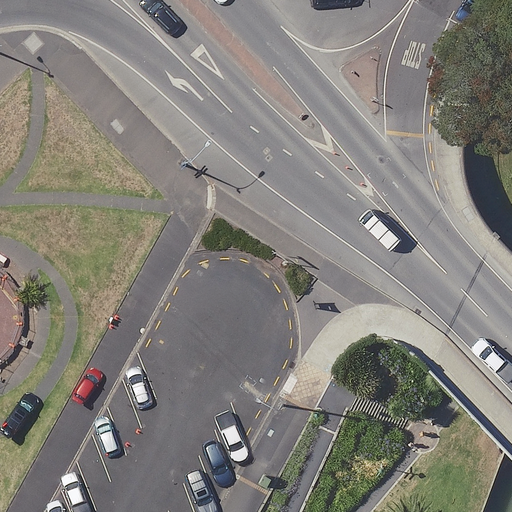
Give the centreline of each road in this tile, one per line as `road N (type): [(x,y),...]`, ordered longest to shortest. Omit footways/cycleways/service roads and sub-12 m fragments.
road 1 (trunk): [(303,156),(243,126),(94,16),(54,0)]
road 2 (tertiary): [(424,0),(408,56),(401,132),(411,236)]
road 3 (primary): [(253,11),(330,100),(382,200)]
road 4 (primary): [(303,156),(152,0)]
road 5 (unclassified): [(124,511),(217,340)]
road 6 (primary): [(511,339),(411,236)]
road 7 (tertiary): [(253,11),(327,18),(378,0)]
